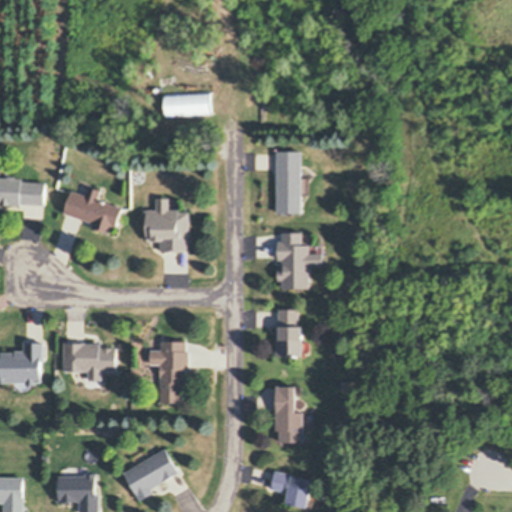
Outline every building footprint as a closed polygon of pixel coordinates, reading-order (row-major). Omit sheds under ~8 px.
[(305,176),(305,193),(305,210),(283,210),(284,150),(305,150),(305,176)] [(0,175),(8,176),(11,176),(13,175),(16,175),(18,177),(25,177),(25,180),(49,181),(48,202),(23,200),(23,202),(13,201),(13,202),(5,201),(0,200),(0,175)] [(78,192),(89,196),(92,187),(93,187),(103,190),(100,200),(125,209),(120,224),(115,222),(112,230),(104,228),(103,229),(96,226),(98,221),(69,211),(76,191),(78,192)] [(173,198),(173,209),(183,209),(183,211),(192,211),(192,215),(192,247),(184,247),(184,248),(167,248),(167,247),(167,238),(153,238),(152,216),(152,210),(163,209),(163,198),(173,198)] [(313,244),(313,251),(327,252),(327,264),(313,264),(312,287),(288,287),(288,278),(283,278),(283,270),(288,270),(289,258),(284,258),(284,242),(289,242),(289,230),(306,231),(306,243),(313,243),(313,244)] [(308,341),(308,352),(308,355),(302,355),(302,356),(296,356),(296,355),(281,355),(281,326),(284,326),(284,309),(304,309),(304,325),(307,325),(308,341)] [(167,383),(167,373),(165,373),(165,365),(167,365),(167,362),(165,362),(156,362),(156,351),(156,350),(166,350),(167,350),(167,341),(167,340),(190,340),(190,350),(193,350),(192,366),(190,366),(190,381),(185,381),(185,400),(167,400),(167,383)] [(39,380),(38,380),(38,381),(36,383),(32,383),(29,381),(29,380),(18,380),(16,380),(14,380),(4,381),(4,352),(18,352),(18,351),(28,351),(28,342),(43,342),(45,342),(45,359),(43,359),(43,380),(39,380)] [(103,378),(95,378),(95,369),(76,369),(69,369),(69,348),(69,343),(87,342),(87,344),(103,344),(103,348),(107,348),(107,347),(116,347),(116,348),(119,348),(119,369),(106,369),(106,378),(103,378)] [(308,442),(295,442),(286,442),(286,430),(282,430),(283,396),(285,396),(285,388),(300,388),(300,413),(309,413),(308,442)] [(155,457),(170,448),(184,471),(169,480),(169,479),(155,488),(157,491),(144,499),(142,496),(141,493),(129,474),(138,468),(155,457)] [(91,473),(91,478),(63,478),(63,481),(60,481),(60,472),(61,469),(63,467),(64,467),(87,467),(88,467),(90,470),(90,471),(91,473)] [(319,489),(316,504),(316,506),(294,501),(296,489),(281,487),(284,469),(302,472),(301,476),(321,479),(319,489)] [(63,481),(63,478),(91,478),(91,473),(100,473),(100,481),(102,481),(103,494),(104,494),(104,511),(99,511),(84,511),(84,502),(63,502),(63,481)] [(0,477),(27,477),(27,511),(7,511),(8,501),(0,501),(0,477)] [(316,504),(319,489),(327,491),(324,505),(316,504)]
